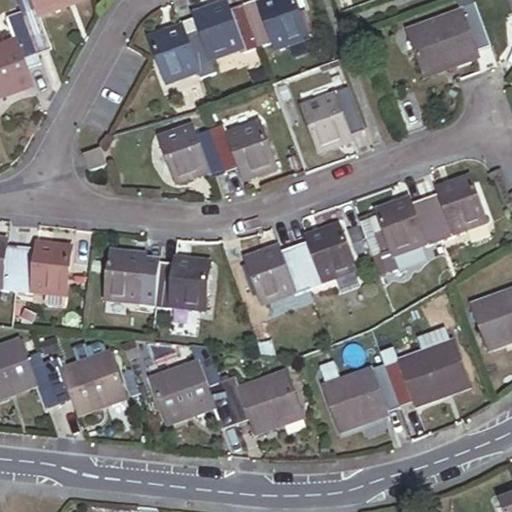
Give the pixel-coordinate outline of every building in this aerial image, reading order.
[(15,0),(21,16),(35,10),(30,0),(15,0)] [(76,0),(30,0),(35,10),(21,16),(37,58),(50,53),(38,18),(69,7),(68,3),(76,0)] [(307,40),(292,0),(275,0),(258,6),(257,2),(243,7),(259,51),(272,46),(274,52),(307,40)] [(259,51),(243,7),(228,12),(226,5),(194,17),(200,34),(211,62),(243,51),(245,56),(259,51)] [(491,50),(476,7),(460,12),(461,16),(408,35),(422,76),(444,69),(445,71),(477,61),(475,55),(491,50)] [(26,71),(23,63),(37,58),(21,16),(8,20),(16,43),(0,48),(0,100),(5,99),(4,96),(32,85),(26,71)] [(211,62),(200,34),(186,39),(182,29),(149,41),(165,86),(199,74),(202,82),(216,77),(211,62)] [(37,58),(23,63),(26,71),(39,66),(37,58)] [(289,89),(280,93),(292,129),(302,126),(289,89)] [(364,133),(349,91),(333,96),(334,100),(303,111),(319,156),(351,144),(349,139),(364,133)] [(276,171),(260,127),(229,138),(224,127),(209,133),(225,176),(240,171),(245,183),(276,171)] [(225,176),(209,133),(194,139),(191,130),(160,141),(177,187),(208,176),(210,182),(225,176)] [(107,168),(101,151),(84,157),(90,174),(107,168)] [(485,224),(471,185),(469,180),(436,192),(438,196),(424,201),(440,245),(452,240),(452,235),(485,224)] [(440,245),(424,201),(411,206),(409,201),(376,214),(383,232),(392,258),(423,246),(426,249),(440,245)] [(354,273),(338,228),(305,240),(307,245),(293,250),(309,292),(322,288),(321,285),(324,283),(354,273)] [(392,258),(383,232),(375,235),(383,256),(379,258),(386,277),(398,272),(392,258)] [(15,296),(21,250),(6,249),(6,244),(0,243),(0,293),(1,295),(15,296)] [(65,298),(70,250),(36,246),(35,251),(21,250),(15,296),(28,298),(31,295),(65,298)] [(309,292),(293,250),(279,255),(278,251),(244,263),(246,268),(259,301),(261,307),(292,295),(295,298),(309,292)] [(155,311),(159,265),(145,264),(145,258),(108,254),(102,302),(137,306),(138,309),(155,311)] [(203,314),(210,264),(174,261),(173,267),(159,265),(155,311),(167,312),(169,310),(203,314)] [(259,301),(246,268),(241,270),(253,303),(259,301)] [(511,293),(471,308),(486,349),(509,341),(510,345),(511,344),(511,293)] [(467,386),(451,344),(448,345),(443,331),(417,341),(422,355),(396,365),(391,351),(380,356),(384,367),(400,410),(413,405),(415,409),(446,397),(445,394),(467,386)] [(60,409),(44,365),(29,371),(25,362),(18,343),(0,349),(0,400),(7,398),(6,394),(34,384),(45,414),(60,409)] [(135,344),(122,349),(128,365),(141,360),(135,344)] [(125,401),(107,355),(62,372),(57,360),(44,365),(60,409),(74,404),(77,413),(102,403),(104,408),(125,401)] [(25,362),(29,371),(44,365),(40,356),(25,362)] [(221,385),(212,362),(198,368),(206,390),(221,385)] [(237,428),(221,385),(206,390),(198,368),(196,365),(150,382),(168,428),(186,420),(186,418),(213,408),(223,433),(237,428)] [(400,410),(384,367),(322,390),(340,436),(361,428),(360,425),(400,410)] [(301,420),(284,374),(238,392),(234,380),(221,385),(237,428),(249,423),(253,434),(282,423),(283,426),(301,420)] [(511,511),(511,496),(499,502),(502,511),(511,511)]
